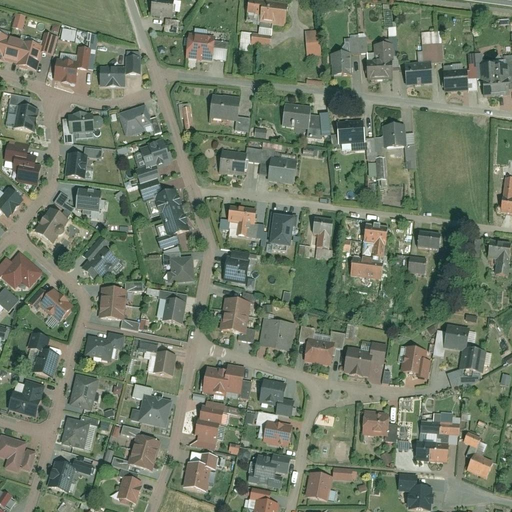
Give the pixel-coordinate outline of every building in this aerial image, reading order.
[(177,0),(173,0),(154,0),(153,16),(174,19),(177,0)] [(290,4),(262,0),(251,0),(249,13),(264,15),(263,23),(286,26),(290,4)] [(383,6),(385,29),(395,28),(393,6),(383,6)] [(27,18),(17,15),(13,29),(23,32),(27,18)] [(180,22),(167,20),(165,33),(178,35),(180,22)] [(63,29),(61,40),(75,43),(77,32),(63,29)] [(243,32),(240,50),(252,52),(253,45),(254,34),(243,32)] [(321,32),(307,33),(309,57),(322,56),(321,32)] [(442,33),(422,34),(423,46),(443,45),(442,33)] [(273,37),(254,34),(253,45),(271,48),(273,37)] [(217,39),(190,35),(187,58),(213,62),(217,39)] [(10,39),(0,36),(0,61),(4,62),(4,60),(10,39)] [(54,57),(58,39),(47,36),(44,48),(42,54),(54,57)] [(10,39),(4,60),(20,65),(19,66),(37,71),(42,54),(44,48),(10,39)] [(368,39),(351,40),(352,55),(369,54),(368,39)] [(444,63),(443,45),(423,46),(419,46),(420,65),(432,64),(444,63)] [(393,46),(376,47),(377,63),(394,62),(393,46)] [(511,46),(503,47),(504,56),(511,55),(511,46)] [(89,72),(92,50),(82,49),(79,63),(78,71),(89,72)] [(332,56),(333,76),(353,75),(352,55),(332,56)] [(482,55),(469,56),(470,71),(471,79),(484,78),(483,66),(482,55)] [(511,95),(511,88),(511,57),(504,58),(504,60),(499,61),(499,65),(483,66),(484,78),(485,97),(511,95)] [(141,59),(127,58),(126,75),(140,76),(141,59)] [(79,63),(59,60),(56,81),(65,82),(64,84),(72,85),(72,83),(76,84),(78,71),(79,63)] [(377,63),(368,64),(369,81),(395,80),(394,62),(377,63)] [(420,65),(405,66),(407,86),(433,85),(432,64),(420,65)] [(125,69),(103,68),(102,87),(124,88),(125,69)] [(446,72),(447,92),(472,90),(471,79),(470,71),(446,72)] [(32,100),(13,96),(11,105),(20,107),(30,109),(32,100)] [(241,99),(215,96),(212,119),(239,122),(239,117),(241,99)] [(313,108),(287,105),(284,127),(310,130),(312,117),(313,108)] [(146,106),(120,115),(128,138),(154,130),(151,121),(146,106)] [(30,109),(20,107),(15,129),(35,133),(39,110),(30,109)] [(191,109),(184,110),(187,129),(193,128),(191,109)] [(94,114),(70,117),(72,135),(96,132),(95,129),(98,130),(101,129),(104,126),(104,123),(103,120),(101,118),(98,117),(94,118),(94,114)] [(237,131),(249,133),(251,118),(239,117),(239,122),(237,131)] [(309,139),(323,140),(325,118),(312,117),(310,130),(309,139)] [(156,135),(163,133),(158,118),(151,121),(154,130),(156,135)] [(364,123),(339,126),(340,136),(341,145),(366,142),(366,140),(364,123)] [(405,126),(385,129),(387,150),(408,147),(405,126)] [(255,130),(255,138),(267,140),(268,131),(255,130)] [(333,137),(334,149),(341,149),(341,145),(340,136),(333,137)] [(376,153),(383,152),(382,138),(375,139),(376,153)] [(172,163),(165,139),(142,147),(144,153),(148,167),(149,170),(158,168),(172,163)] [(368,161),(377,160),(377,159),(376,153),(375,139),(366,140),(366,142),(368,161)] [(21,173),(19,182),(38,185),(40,175),(36,174),(39,161),(28,159),(30,149),(10,145),(7,162),(18,164),(16,172),(21,173)] [(119,157),(128,154),(126,148),(118,151),(119,157)] [(406,149),(408,170),(419,168),(416,148),(406,149)] [(103,161),(104,151),(86,149),(85,157),(88,157),(88,159),(103,161)] [(265,151),(250,149),(249,155),(248,161),(263,163),(265,151)] [(275,150),(265,149),(265,151),(263,163),(263,166),(273,167),(274,159),(275,150)] [(224,152),(221,173),(247,176),(248,161),(249,155),(224,152)] [(141,170),(148,167),(144,153),(136,155),(141,170)] [(85,157),(69,155),(66,177),(85,179),(88,159),(88,157),(85,157)] [(388,179),(385,158),(377,159),(377,160),(380,180),(388,179)] [(299,162),(274,159),(273,167),(271,183),(296,186),(299,162)] [(369,164),(371,178),(378,177),(376,164),(369,164)] [(149,170),(140,173),(144,185),(162,179),(158,168),(149,170)] [(511,179),(506,179),(502,212),(511,213),(511,179)] [(161,184),(142,191),(146,201),(148,201),(157,198),(165,195),(161,184)] [(9,218),(23,202),(10,191),(6,196),(0,202),(0,209),(4,213),(9,218)] [(103,193),(81,191),(78,210),(100,213),(103,193)] [(165,195),(157,198),(162,213),(166,225),(169,236),(177,234),(190,229),(178,191),(165,195)] [(62,194),(52,210),(70,221),(77,209),(68,204),(71,199),(62,194)] [(148,201),(153,216),(162,213),(157,198),(148,201)] [(258,211),(232,208),(230,223),(240,224),(249,225),(256,226),(258,211)] [(70,221),(52,210),(37,234),(54,245),(70,221)] [(295,218),(276,216),(273,245),(292,247),(295,218)] [(336,221),(316,218),(314,234),(321,234),(332,236),(334,236),(336,221)] [(222,222),(221,229),(229,231),(230,223),(222,222)] [(249,225),(240,224),(239,237),(247,238),(249,225)] [(166,225),(158,227),(162,239),(169,236),(166,225)] [(262,247),(266,247),(268,232),(264,232),(265,227),(249,225),(247,238),(263,240),(262,247)] [(390,229),(368,226),(365,244),(366,244),(376,245),(388,246),(390,229)] [(442,235),(420,233),(418,248),(440,251),(442,235)] [(159,239),(162,250),(180,244),(177,234),(169,236),(162,239),(159,239)] [(321,234),(319,248),(330,250),(332,236),(321,234)] [(90,262),(85,269),(95,278),(98,274),(104,280),(121,262),(107,250),(111,246),(103,238),(85,258),(90,262)] [(352,242),(344,241),(342,252),(351,253),(352,242)] [(511,246),(511,244),(491,242),(489,258),(499,259),(497,276),(509,277),(511,246)] [(366,244),(365,255),(374,256),(376,245),(366,244)] [(374,256),(386,258),(388,246),(376,245),(374,256)] [(298,256),(309,258),(311,248),(300,246),(298,256)] [(251,263),(252,255),(233,252),(232,260),(251,263)] [(45,273),(24,254),(14,264),(2,277),(17,291),(24,283),(31,288),(45,273)] [(182,254),(164,255),(164,265),(172,264),(172,260),(182,259),(182,254)] [(399,256),(398,267),(410,268),(411,258),(399,256)] [(353,257),(351,275),(383,279),(386,262),(353,257)] [(169,274),(170,285),(196,283),(195,258),(182,259),(172,260),(172,264),(172,273),(169,274)] [(427,260),(411,258),(410,268),(409,273),(426,275),(427,260)] [(9,259),(0,268),(0,277),(1,278),(2,277),(14,264),(9,259)] [(232,260),(229,259),(225,280),(248,284),(251,263),(232,260)] [(127,291),(127,293),(145,293),(144,283),(126,283),(127,291)] [(127,291),(103,289),(101,319),(125,320),(127,293),(127,291)] [(11,312),(20,302),(7,290),(0,296),(0,301),(1,303),(11,312)] [(43,290),(30,303),(37,310),(42,305),(50,297),(43,290)] [(75,307),(56,290),(50,297),(42,305),(61,322),(75,307)] [(189,296),(162,291),(160,299),(168,300),(187,304),(189,296)] [(242,300),(252,304),(255,297),(244,293),(242,300)] [(187,304),(168,300),(164,321),(183,324),(187,304)] [(251,303),(226,300),(221,330),(241,333),(246,334),(247,330),(251,303)] [(141,323),(125,320),(123,329),(139,332),(141,323)] [(148,332),(150,322),(142,321),(141,331),(148,332)] [(294,325),(266,321),(261,347),(290,351),(294,325)] [(346,340),(353,341),(355,327),(348,326),(346,340)] [(471,330),(450,327),(449,334),(447,349),(465,351),(468,352),(471,330)] [(316,331),(303,328),(300,343),(309,345),(310,341),(314,342),(316,331)] [(241,333),(240,341),(253,343),(255,331),(247,330),(246,334),(241,333)] [(439,332),(435,356),(446,358),(447,349),(449,334),(439,332)] [(343,351),(346,336),(333,333),(331,345),(335,345),(334,349),(343,351)] [(112,362),(114,349),(123,351),(126,337),(111,334),(110,341),(91,337),(88,357),(112,362)] [(51,340),(35,335),(31,349),(43,353),(46,354),(51,340)] [(314,342),(310,341),(309,345),(306,363),(331,367),(334,349),(335,345),(331,345),(314,342)] [(158,345),(142,342),(140,351),(157,354),(158,345)] [(346,373),(380,380),(387,346),(374,344),(372,354),(350,350),(346,373)] [(427,352),(408,348),(403,373),(419,376),(419,378),(428,380),(432,361),(425,360),(427,352)] [(480,373),(483,374),(486,355),(468,352),(465,351),(462,371),(465,371),(480,373)] [(46,354),(43,353),(36,373),(54,379),(60,358),(46,354)] [(178,357),(159,354),(156,375),(174,377),(178,357)] [(209,367),(205,392),(228,396),(228,393),(240,395),(243,382),(245,369),(229,366),(229,371),(209,367)] [(480,373),(465,371),(463,378),(451,382),(454,388),(464,386),(464,391),(480,383),(480,373)] [(508,387),(510,377),(503,376),(501,385),(508,387)] [(79,377),(72,406),(93,411),(100,382),(79,377)] [(16,393),(10,410),(36,418),(46,388),(27,382),(23,395),(16,393)] [(252,397),(254,384),(243,382),(240,395),(252,397)] [(287,385),(266,382),(263,401),(280,404),(284,405),(284,401),(287,385)] [(153,390),(136,386),(133,398),(145,401),(146,397),(151,398),(153,390)] [(151,398),(146,397),(145,401),(143,412),(141,424),(168,429),(173,402),(151,398)] [(401,410),(411,409),(411,400),(400,401),(401,410)] [(280,404),(278,414),(293,417),(296,403),(284,401),(284,405),(280,404)] [(208,402),(207,410),(224,413),(225,405),(208,402)] [(203,409),(201,422),(221,425),(224,413),(207,410),(203,409)] [(143,412),(135,411),(132,422),(141,424),(143,412)] [(377,413),(367,412),(365,437),(388,438),(390,438),(391,425),(391,416),(377,415),(377,413)] [(279,416),(260,413),(258,427),(268,428),(269,423),(277,424),(279,416)] [(435,413),(434,424),(453,425),(454,415),(435,413)] [(247,414),(246,425),(256,426),(257,414),(247,414)] [(91,424),(70,419),(63,446),(85,451),(91,424)] [(101,431),(110,431),(110,422),(101,422),(101,431)] [(221,425),(201,422),(198,437),(201,438),(218,441),(221,425)] [(277,424),(269,423),(268,428),(265,444),(290,449),(294,427),(277,424)] [(434,424),(422,423),(422,434),(460,436),(461,426),(453,425),(434,424)] [(387,443),(398,443),(399,425),(391,425),(390,438),(388,438),(387,443)] [(140,432),(126,428),(124,435),(138,439),(139,436),(140,432)] [(460,436),(422,434),(421,443),(459,446),(460,436)] [(483,439),(470,434),(466,444),(478,449),(483,439)] [(28,444),(3,436),(0,444),(0,457),(10,460),(7,470),(18,474),(28,444)] [(162,443),(139,436),(138,439),(131,464),(133,465),(153,471),(162,443)] [(218,441),(201,438),(200,442),(192,448),(216,453),(218,441)] [(398,452),(409,452),(409,443),(398,443),(398,452)] [(450,446),(419,444),(418,461),(448,463),(450,446)] [(229,455),(238,455),(239,446),(230,445),(229,455)] [(110,466),(114,452),(107,450),(103,464),(110,466)] [(37,454),(28,451),(22,469),(32,472),(37,454)] [(194,453),(192,464),(190,464),(186,489),(207,493),(211,470),(216,471),(218,457),(194,453)] [(389,453),(381,457),(386,465),(393,462),(389,453)] [(495,462),(477,455),(469,473),(487,481),(495,462)] [(292,459),(276,456),(275,460),(280,461),(278,473),(289,475),(292,459)] [(275,460),(259,457),(256,478),(261,479),(270,480),(276,482),(278,473),(280,461),(275,460)] [(115,460),(113,467),(130,472),(133,465),(131,464),(115,460)] [(92,475),(95,466),(76,461),(75,468),(77,469),(76,471),(92,475)] [(75,468),(56,463),(49,488),(70,493),(76,471),(77,469),(75,468)] [(354,471),(335,471),(335,483),(354,483),(354,471)] [(334,480),(311,476),(307,499),(330,503),(334,480)] [(251,477),(250,483),(260,485),(261,479),(256,478),(251,477)] [(419,478),(401,477),(400,491),(415,492),(415,488),(418,488),(419,478)] [(144,483),(125,478),(120,499),(138,504),(144,483)] [(268,488),(281,490),(283,483),(276,482),(270,480),(268,488)] [(366,487),(359,489),(361,495),(368,493),(366,487)] [(414,507),(414,511),(420,511),(431,511),(432,505),(435,506),(435,496),(432,496),(433,488),(418,488),(415,488),(415,492),(414,496),(411,496),(411,507),(414,507)] [(273,495),(253,491),(251,502),(258,504),(271,507),(273,495)] [(14,499),(7,494),(0,503),(0,504),(6,509),(14,499)]
